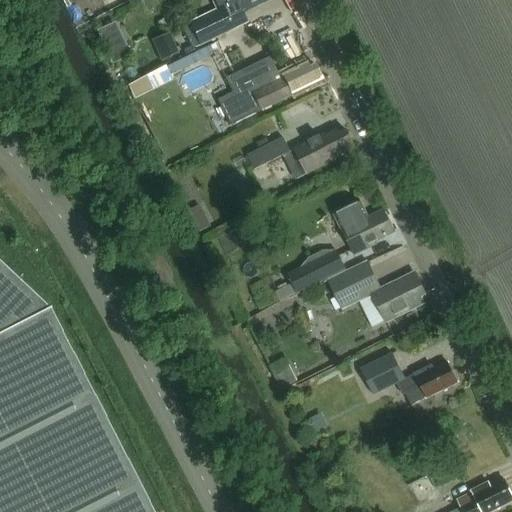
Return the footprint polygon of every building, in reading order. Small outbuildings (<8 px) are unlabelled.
[(211,0),(216,10),(190,23),(200,45),(247,23),(242,14),(270,0),(211,0)] [(255,23),(259,34),(287,22),(282,11),(255,23)] [(104,27),(116,61),(134,55),(122,20),(104,27)] [(176,30),(158,37),(165,58),(184,51),(176,30)] [(230,126),(323,81),(314,64),(309,67),(307,62),(281,75),(283,79),(267,86),(256,64),(224,79),(232,93),(216,100),(230,126)] [(335,158),(354,148),(346,132),(340,135),(338,131),(325,137),(324,136),(295,150),(307,174),(336,159),(335,158)] [(248,154),(255,169),(290,151),(284,137),(248,154)] [(385,211),(369,220),(361,203),(334,216),(354,256),(377,245),(375,242),(395,233),(385,211)] [(187,210),(198,232),(209,226),(198,204),(187,210)] [(289,275),(298,292),(299,294),(347,270),(337,251),(324,251),(310,258),(303,268),(289,275)] [(0,511),(152,511),(50,311),(0,263),(0,511)] [(381,290),(376,278),(368,263),(328,283),(341,310),(372,295),(386,323),(425,304),(422,298),(426,295),(416,273),(381,290)] [(427,399),(459,384),(449,364),(434,371),(432,367),(406,380),(393,354),(361,371),(374,396),(397,384),(402,393),(405,392),(412,406),(427,399)] [(492,511),(511,502),(511,494),(505,481),(491,488),(489,484),(456,500),(461,509),(454,511),(492,511)]
